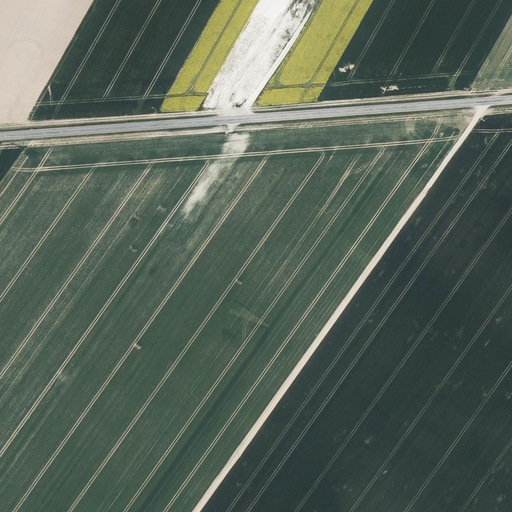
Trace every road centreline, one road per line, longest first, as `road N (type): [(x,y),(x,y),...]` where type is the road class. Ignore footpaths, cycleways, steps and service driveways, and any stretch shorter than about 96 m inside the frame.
road 1 (tertiary): [(0,136),(511,98)]
road 2 (track): [(0,144),(511,107)]
road 3 (track): [(197,511),(484,100)]
